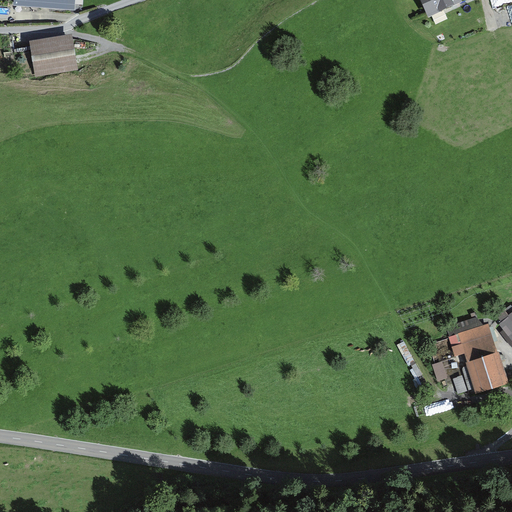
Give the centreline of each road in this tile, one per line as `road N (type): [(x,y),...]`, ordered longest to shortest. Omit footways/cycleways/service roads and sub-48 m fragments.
road 1 (track): [(457,398),(427,373),(356,240),(315,213),(224,105),(143,55),(58,25)]
road 2 (tertiary): [(511,457),(323,482),(0,436)]
road 3 (residential): [(0,31),(45,29),(143,0)]
